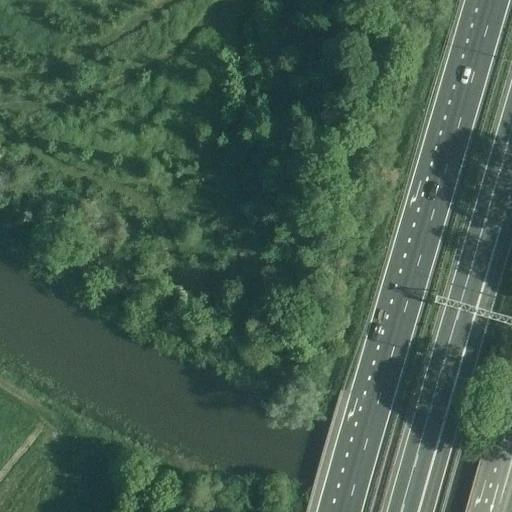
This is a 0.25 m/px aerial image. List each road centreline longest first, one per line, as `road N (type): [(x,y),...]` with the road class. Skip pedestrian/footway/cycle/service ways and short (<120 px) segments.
road 1 (motorway): [(494,0),(346,511)]
road 2 (motorway): [(399,511),(511,127)]
